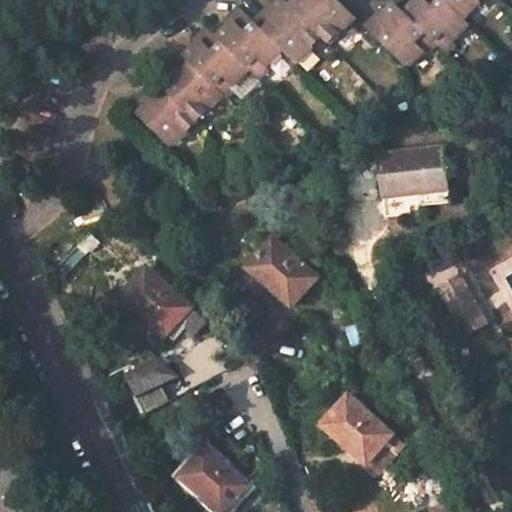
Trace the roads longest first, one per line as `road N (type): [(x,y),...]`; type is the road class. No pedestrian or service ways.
road 1 (residential): [(1,245),(57,206),(100,69),(151,26),(209,0)]
road 2 (tertiary): [(130,511),(1,245)]
road 3 (residential): [(302,511),(256,394)]
